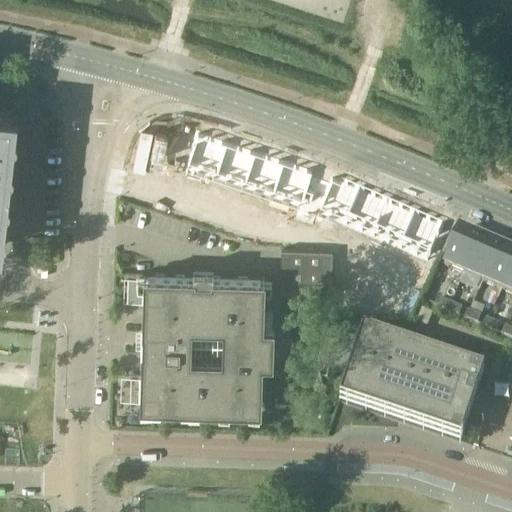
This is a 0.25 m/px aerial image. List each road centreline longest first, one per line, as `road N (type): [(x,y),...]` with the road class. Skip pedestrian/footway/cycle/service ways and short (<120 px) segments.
road 1 (residential): [(79,448),(400,454),(511,490)]
road 2 (secondary): [(511,212),(282,119),(115,71)]
road 3 (residential): [(88,295),(95,147),(115,71)]
road 4 (residential): [(13,286),(33,124)]
road 5 (residential): [(79,448),(88,295)]
road 6 (secondary): [(115,71),(0,36)]
